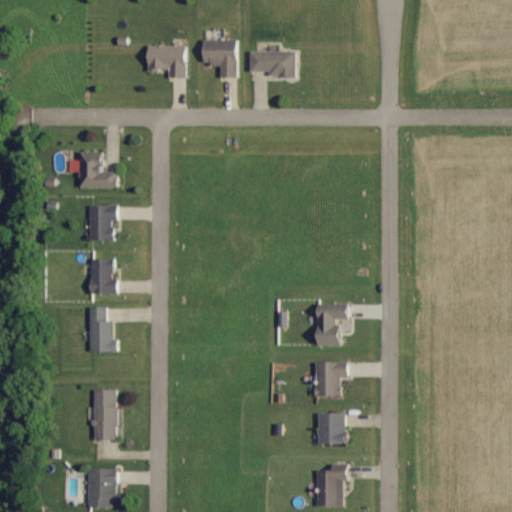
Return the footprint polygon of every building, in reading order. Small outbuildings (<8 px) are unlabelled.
[(205,65),(223,65),(222,78),(239,79),(240,41),(205,41),(205,65)] [(189,47),(151,46),(150,71),(171,71),(171,79),(189,79),(189,47)] [(252,72),(272,72),(272,78),(298,78),(298,53),(253,52),(252,72)] [(121,189),(121,173),(105,172),(106,153),(82,153),(82,161),(72,161),(72,173),(82,173),(82,188),(121,189)] [(92,242),(116,242),(116,222),(120,222),(120,206),(92,207),(92,242)] [(94,294),(121,293),(120,279),(116,279),(116,258),(93,259),(94,294)] [(343,346),(342,319),(351,319),(351,303),(320,303),(321,346),(343,346)] [(109,307),(92,307),(93,351),(121,351),(121,339),(117,339),(116,321),(110,321),(109,307)] [(120,389),(96,389),(97,439),(120,439),(120,389)] [(349,443),(349,412),(320,413),(320,444),(349,443)] [(319,470),(320,507),(346,505),(345,480),(351,479),(350,462),(334,463),(334,470),(319,470)] [(92,468),(91,507),(118,508),(120,469),(92,468)]
